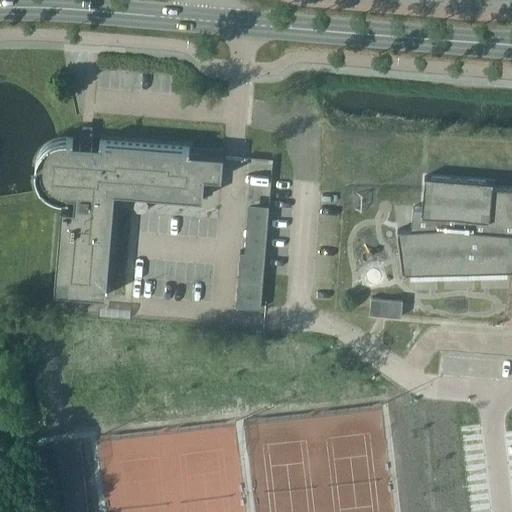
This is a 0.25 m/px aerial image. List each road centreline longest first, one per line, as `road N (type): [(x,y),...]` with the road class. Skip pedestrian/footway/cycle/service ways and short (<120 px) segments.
road 1 (tertiary): [(244,24),(511,45)]
road 2 (unclassified): [(511,393),(420,385),(344,332),(295,319)]
road 3 (tertiary): [(0,8),(206,21)]
